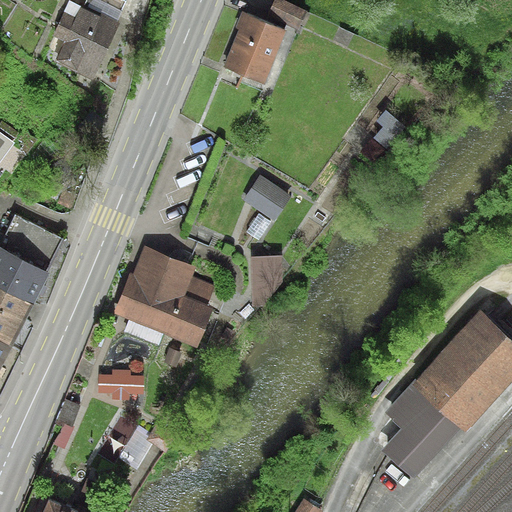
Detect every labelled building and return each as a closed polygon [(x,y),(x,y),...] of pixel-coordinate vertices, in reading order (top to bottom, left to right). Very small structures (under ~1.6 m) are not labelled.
[(281,0),(275,0),(268,17),(299,30),(307,10),(281,0)] [(112,19),(70,1),(57,30),(69,35),(59,58),(90,71),(112,19)] [(245,13),(228,61),(264,74),(281,26),(245,13)] [(290,196),(268,181),(252,204),(275,219),(290,196)] [(271,220),(258,212),(246,230),(259,239),(271,220)] [(0,245),(0,244),(0,354),(60,238),(15,216),(0,245)] [(190,264),(145,246),(120,308),(194,338),(207,306),(178,294),(190,264)] [(277,258),(251,258),(252,302),(271,302),(271,284),(277,284),(277,258)] [(417,474),(511,371),(511,334),(485,309),(418,380),(437,397),(389,449),(417,474)] [(182,352),(168,347),(163,362),(177,366),(182,352)] [(112,373),(99,373),(99,391),(112,391),(112,398),(129,398),(129,391),(141,392),(141,373),(129,373),(129,368),(112,368),(112,373)] [(175,433),(155,423),(147,438),(166,448),(175,433)] [(319,511),(323,507),(304,496),(294,511),(319,511)] [(77,511),(49,499),(43,511),(77,511)]
